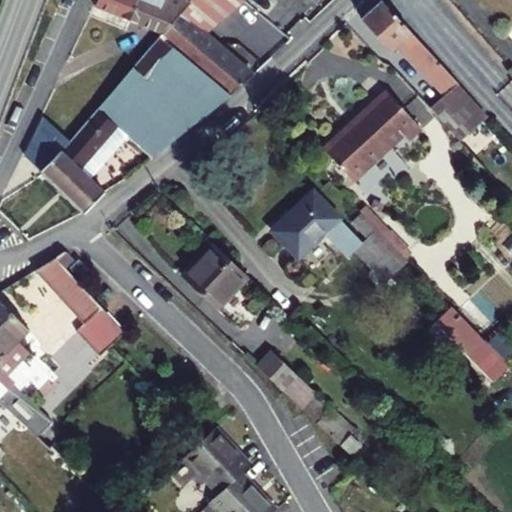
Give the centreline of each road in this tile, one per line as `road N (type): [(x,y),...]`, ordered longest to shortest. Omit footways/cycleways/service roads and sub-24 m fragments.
road 1 (residential): [(316,511),(236,381),(76,228)]
road 2 (residential): [(76,228),(230,107),(346,0)]
road 3 (residential): [(0,175),(83,0)]
